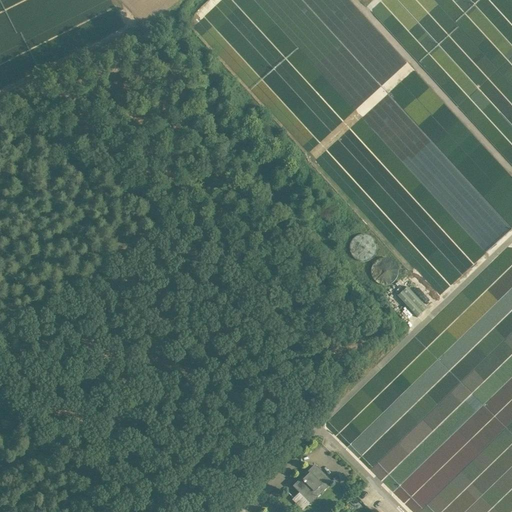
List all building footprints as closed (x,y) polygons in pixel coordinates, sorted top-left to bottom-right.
[(494,268),(497,271),(500,268),(505,272),(511,264),(511,260),(502,251),(486,268),(491,272),(494,268)] [(398,296),(418,318),(429,308),(409,286),(398,296)] [(399,315),(404,320),(407,318),(411,322),(409,324),(411,326),(418,320),(408,308),(399,315)] [(375,400),(384,404),(388,398),(379,393),(375,400)] [(331,483),(314,466),(293,487),(298,492),(299,493),(300,492),(310,501),(309,503),(331,483)] [(310,501),(300,492),(299,493),(298,492),(292,498),(303,509),(309,503),(310,501)]
